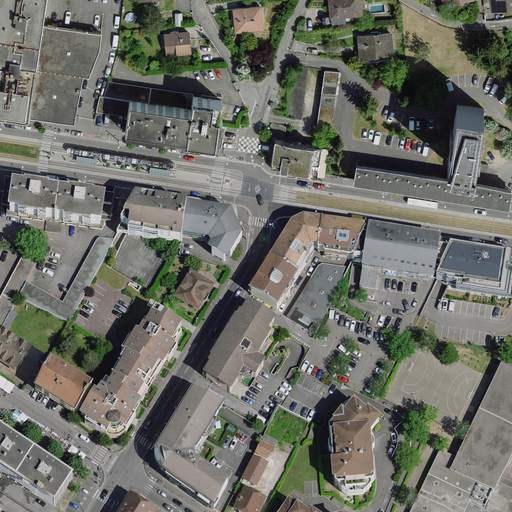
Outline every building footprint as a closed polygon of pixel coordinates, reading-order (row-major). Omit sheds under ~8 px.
[(0,0),(0,112),(10,115),(24,118),(35,25),(38,0),(0,0)] [(360,0),(330,0),(332,15),(361,12),(360,0)] [(511,0),(490,0),(492,10),(511,7),(511,0)] [(261,6),(235,9),(237,30),(263,27),(261,6)] [(95,33),(35,25),(24,118),(67,124),(76,77),(82,78),(92,51),(95,33)] [(391,32),(359,35),(361,55),(393,52),(391,32)] [(190,33),(166,35),(168,54),(179,53),(179,54),(192,53),(190,33)] [(339,71),(325,69),(317,123),(332,125),(339,71)] [(181,143),(186,98),(186,95),(102,82),(97,98),(94,98),(91,111),(120,117),(118,134),(181,143)] [(215,102),(186,98),(181,143),(191,144),(211,148),(216,119),(212,119),(215,102)] [(485,106),(456,102),(447,165),(458,167),(470,169),(475,169),(485,106)] [(316,175),(320,145),(274,138),(270,167),(284,168),(283,171),(316,175)] [(328,146),(320,145),(316,175),(324,177),(328,146)] [(353,176),(352,179),(509,205),(511,187),(511,184),(468,178),(470,169),(458,167),(457,175),(355,159),(353,176)] [(28,185),(1,181),(0,189),(0,203),(7,205),(5,214),(50,221),(55,189),(36,186),(35,189),(32,188),(28,188),(28,185)] [(55,189),(50,221),(50,223),(54,223),(54,221),(95,227),(96,219),(106,221),(109,197),(81,192),(80,195),(73,194),(73,191),(55,189)] [(135,201),(132,200),(115,232),(122,233),(136,235),(176,243),(177,236),(180,212),(181,208),(135,201)] [(202,212),(181,208),(180,212),(177,236),(206,241),(210,249),(208,251),(219,259),(221,257),(223,258),(233,243),(235,239),(233,234),(232,232),(224,215),(221,214),(202,212)] [(264,261),(290,277),(302,260),(301,259),(304,253),(301,251),(303,248),(311,249),(315,225),(297,222),(291,225),(286,227),(264,261)] [(315,225),(311,249),(310,252),(317,253),(317,257),(346,262),(346,261),(357,240),(361,232),(315,225)] [(428,244),(366,234),(365,242),(362,241),(357,240),(346,261),(357,263),(356,269),(414,278),(425,280),(429,281),(442,253),(438,252),(433,252),(434,245),(428,244)] [(63,302),(26,281),(18,296),(69,323),(114,239),(101,237),(99,238),(97,239),(96,241),(63,302)] [(511,274),(511,265),(511,255),(458,248),(457,255),(444,253),(431,279),(441,280),(440,285),(442,285),(508,295),(511,274)] [(24,254),(2,294),(15,302),(18,296),(26,281),(38,259),(24,254)] [(242,296),(269,312),(275,303),(277,304),(286,289),(284,288),(290,277),(264,261),(242,296)] [(280,318),(309,336),(335,284),(331,283),(338,270),(317,266),(310,268),(301,285),(280,318)] [(190,273),(175,296),(196,309),(211,286),(190,273)] [(15,302),(2,294),(0,298),(0,331),(2,329),(15,302)] [(207,366),(201,375),(230,392),(242,371),(256,379),(264,365),(254,360),(269,336),(266,334),(272,323),(245,306),(239,316),(237,316),(234,321),(232,319),(208,359),(209,360),(206,365),(207,366)] [(89,415),(84,423),(107,438),(110,438),(114,439),(118,438),(121,437),(125,433),(136,417),(132,415),(154,380),(166,360),(169,361),(178,347),(174,344),(182,333),(178,331),(181,326),(157,310),(141,334),(139,332),(125,354),(129,356),(124,363),(112,384),(109,382),(102,393),(101,392),(98,395),(95,394),(83,412),(89,415)] [(29,345),(2,329),(0,331),(0,357),(16,367),(29,345)] [(511,363),(504,359),(479,411),(511,427),(511,363)] [(50,360),(34,388),(76,414),(93,387),(50,360)] [(220,409),(223,404),(194,390),(157,449),(163,472),(212,506),(226,482),(205,468),(190,457),(220,409)] [(341,497),(362,495),(369,487),(369,484),(372,481),(370,451),(372,448),(371,428),(377,421),(367,412),(365,413),(353,403),(349,407),(346,408),(328,427),(332,484),(336,483),(336,486),(338,486),(338,490),(341,492),(341,497)] [(494,494),(499,485),(511,456),(511,427),(479,411),(456,459),(450,472),(477,485),(492,493),(494,494)] [(0,430),(0,470),(15,480),(34,453),(0,430)] [(264,435),(261,442),(272,447),(274,448),(277,442),(264,435)] [(261,442),(255,454),(266,459),(272,447),(261,442)] [(450,472),(456,459),(440,451),(428,476),(472,496),(477,485),(450,472)] [(34,453),(15,480),(55,507),(73,479),(34,453)] [(252,459),(242,480),(257,487),(267,467),(263,465),(252,459)] [(464,511),(469,503),(472,496),(428,476),(410,511),(464,511)] [(477,485),(472,496),(469,503),(484,510),(492,493),(477,485)] [(492,493),(484,510),(486,511),(511,511),(511,491),(499,485),(494,494),(492,493)] [(253,495),(243,490),(233,509),(239,511),(255,511),(262,500),(253,495)] [(153,511),(132,498),(122,511),(153,511)]
